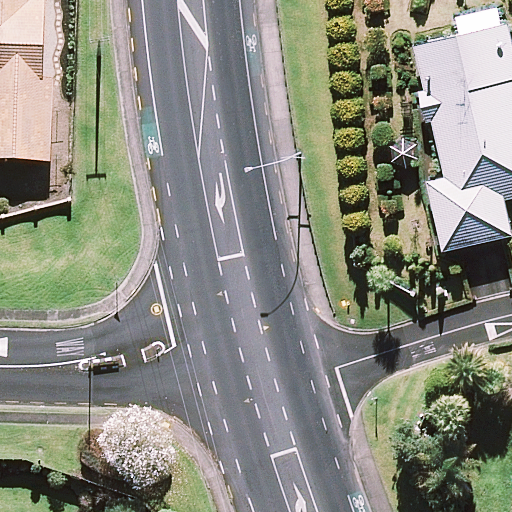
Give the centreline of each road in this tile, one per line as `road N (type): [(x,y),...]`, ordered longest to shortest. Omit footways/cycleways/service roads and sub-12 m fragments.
road 1 (secondary): [(186,0),(206,153),(246,330)]
road 2 (residential): [(511,315),(264,387)]
road 3 (residential): [(0,366),(114,363),(246,330)]
road 4 (secondary): [(264,387),(306,511)]
